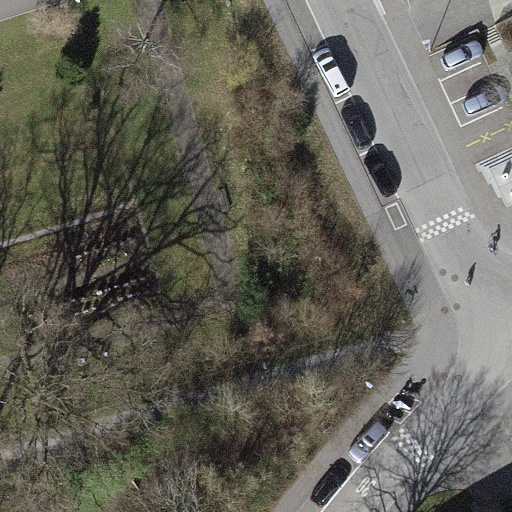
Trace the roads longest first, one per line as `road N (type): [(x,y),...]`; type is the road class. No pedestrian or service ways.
road 1 (residential): [(343,0),(457,240),(511,318)]
road 2 (residential): [(511,335),(370,511)]
